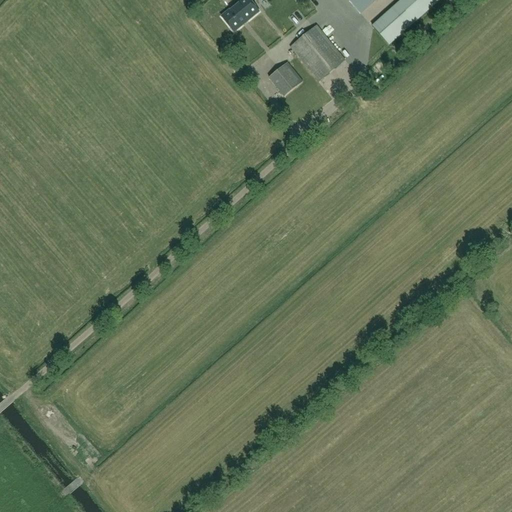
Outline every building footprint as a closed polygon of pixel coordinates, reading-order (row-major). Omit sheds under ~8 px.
[(242,0),(234,8),(222,17),(234,32),(259,12),(249,0),(242,0)] [(348,0),(360,13),(374,0),(348,0)] [(286,13),(291,22),(306,13),(300,4),(286,13)] [(290,39),(299,33),(279,5),(264,16),(270,25),(277,20),(290,39)] [(317,26),(290,47),(319,82),(345,61),(317,26)] [(257,53),(262,49),(270,61),(280,54),(266,34),(251,44),(257,53)] [(303,82),(288,64),(269,79),(284,98),(303,82)] [(55,418),(49,429),(57,432),(62,422),(55,418)]
